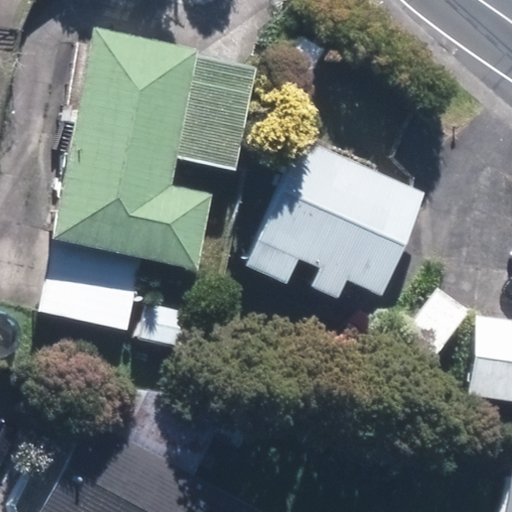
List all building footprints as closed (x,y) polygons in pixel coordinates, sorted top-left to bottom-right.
[(189,52),(89,30),(43,239),(182,269),(197,198),(159,190),(167,154),(222,166),(243,70),(188,58),(189,52)] [(415,195),(299,141),(240,267),(276,283),(288,258),(313,269),(305,286),(325,295),(332,279),(368,295),(415,195)] [(458,314),(424,286),(374,347),(407,374),(458,314)] [(180,307),(136,299),(129,337),(173,346),(180,307)] [(511,322),(468,317),(458,395),(511,401),(511,322)] [(80,422),(32,511),(249,511),(250,511),(80,422)] [(511,511),(511,471),(508,471),(498,511),(511,511)]
